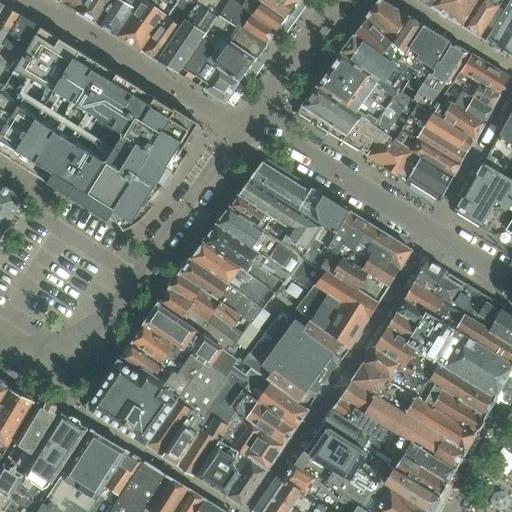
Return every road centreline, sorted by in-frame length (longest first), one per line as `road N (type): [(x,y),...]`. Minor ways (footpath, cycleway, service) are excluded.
road 1 (residential): [(0,336),(116,296),(155,256),(241,132)]
road 2 (residential): [(241,132),(16,0)]
road 3 (residential): [(435,228),(251,117)]
road 4 (residential): [(435,228),(511,91)]
road 5 (residential): [(251,117),(333,0)]
road 6 (residential): [(392,0),(511,68)]
